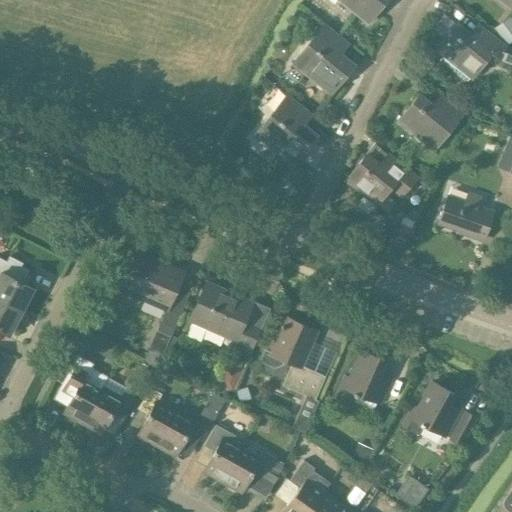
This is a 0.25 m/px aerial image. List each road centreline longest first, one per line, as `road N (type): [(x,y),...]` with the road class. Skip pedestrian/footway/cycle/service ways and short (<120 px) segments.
road 1 (residential): [(0,427),(131,168)]
road 2 (residential): [(297,237),(420,0)]
road 3 (tertiary): [(511,324),(297,237)]
road 4 (tertiary): [(297,237),(131,168)]
road 5 (tertiary): [(131,168),(0,127)]
road 6 (residential): [(115,487),(0,434)]
